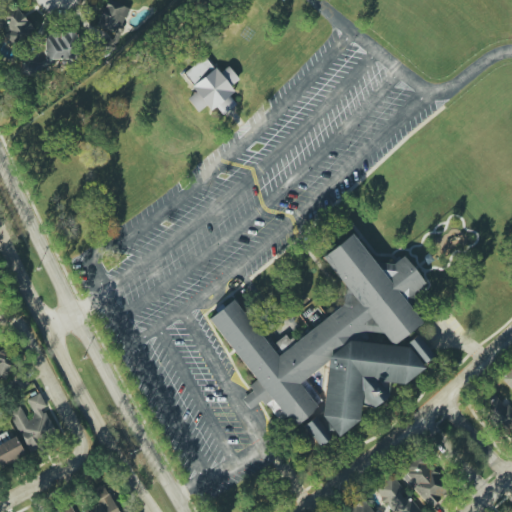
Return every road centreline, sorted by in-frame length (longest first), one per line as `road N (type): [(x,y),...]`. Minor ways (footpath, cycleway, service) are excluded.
road 1 (secondary): [(181,511),(67,318),(0,166)]
road 2 (secondary): [(0,224),(145,511)]
road 3 (residential): [(511,340),(423,422),(300,511)]
road 4 (residential): [(0,504),(69,468),(85,448),(27,327),(0,317)]
